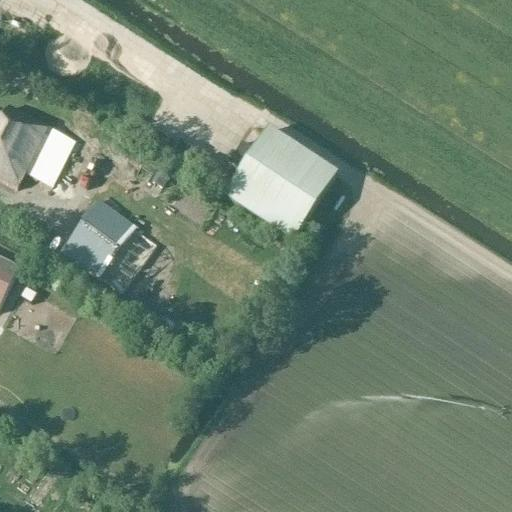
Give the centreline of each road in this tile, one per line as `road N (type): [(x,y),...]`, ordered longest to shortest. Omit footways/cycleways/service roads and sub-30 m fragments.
road 1 (track): [(185,511),(188,480),(360,216),(365,184)]
road 2 (track): [(365,184),(511,276)]
